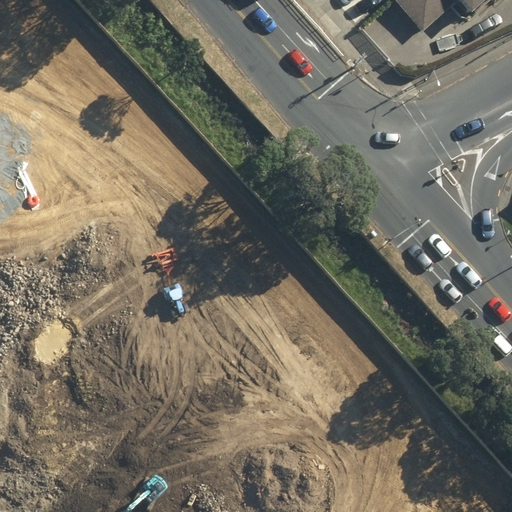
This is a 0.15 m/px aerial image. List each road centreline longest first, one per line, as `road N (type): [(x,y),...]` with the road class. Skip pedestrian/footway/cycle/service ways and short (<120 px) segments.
road 1 (secondary): [(378,169),(226,0)]
road 2 (secondary): [(511,316),(378,169)]
road 3 (secondary): [(511,103),(378,169)]
